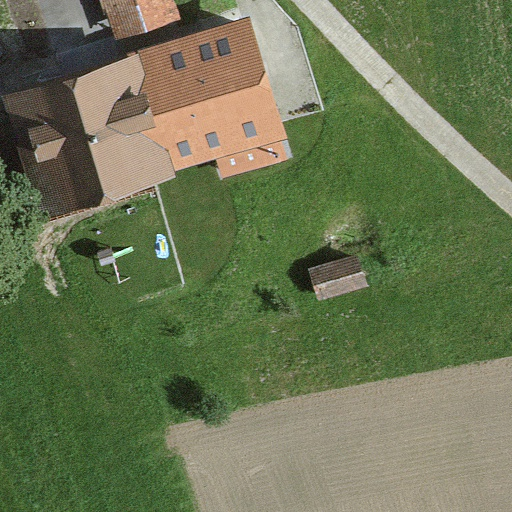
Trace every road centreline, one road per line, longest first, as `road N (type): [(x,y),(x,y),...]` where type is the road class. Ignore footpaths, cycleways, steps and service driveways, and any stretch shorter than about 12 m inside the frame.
road 1 (unclassified): [(0,167),(130,511)]
road 2 (track): [(308,0),(511,200)]
